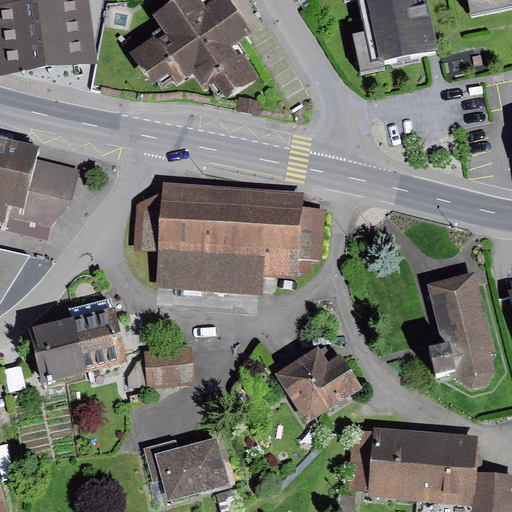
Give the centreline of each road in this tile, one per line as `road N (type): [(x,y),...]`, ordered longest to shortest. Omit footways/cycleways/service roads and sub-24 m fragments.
road 1 (residential): [(342,175),(335,285),(363,366),(397,403),(436,424),(511,441)]
road 2 (unclassified): [(0,336),(73,267),(144,175),(155,137)]
road 3 (residential): [(342,175),(343,104),(280,0)]
road 4 (primary): [(342,175),(155,137)]
road 5 (primary): [(511,217),(342,175)]
road 6 (primary): [(155,137),(0,106)]
